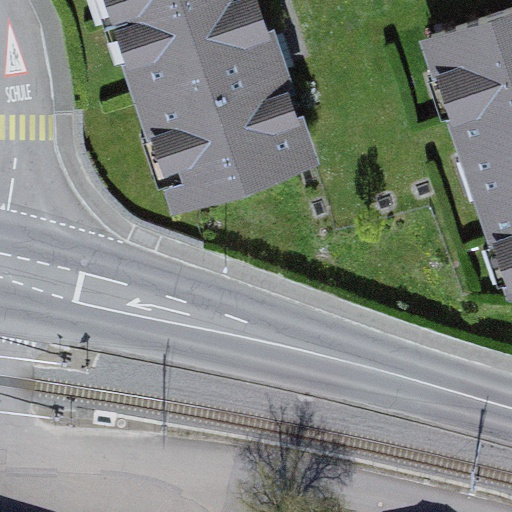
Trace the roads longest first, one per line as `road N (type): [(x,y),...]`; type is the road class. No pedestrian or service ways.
road 1 (secondary): [(511,406),(0,264)]
road 2 (residential): [(0,441),(442,511)]
road 3 (residential): [(3,0),(19,99),(0,246)]
